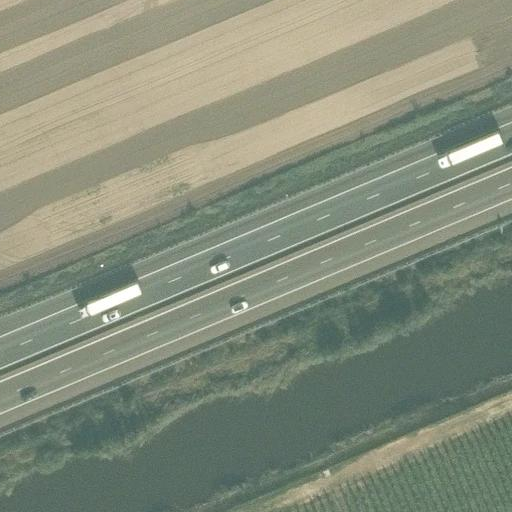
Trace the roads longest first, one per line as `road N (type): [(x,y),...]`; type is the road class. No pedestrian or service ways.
road 1 (motorway): [(511,137),(0,352)]
road 2 (motorway): [(0,397),(511,182)]
road 3 (track): [(511,403),(252,511)]
